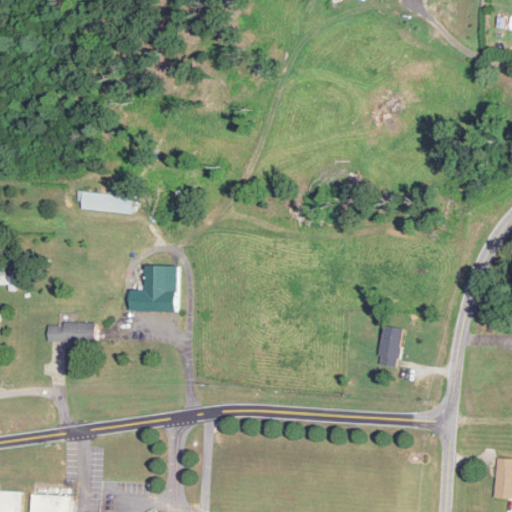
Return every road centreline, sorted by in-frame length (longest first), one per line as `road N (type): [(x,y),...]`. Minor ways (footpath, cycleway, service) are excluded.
road 1 (residential): [(450,422),(216,410),(0,440)]
road 2 (residential): [(445,511),(464,307),(511,214)]
